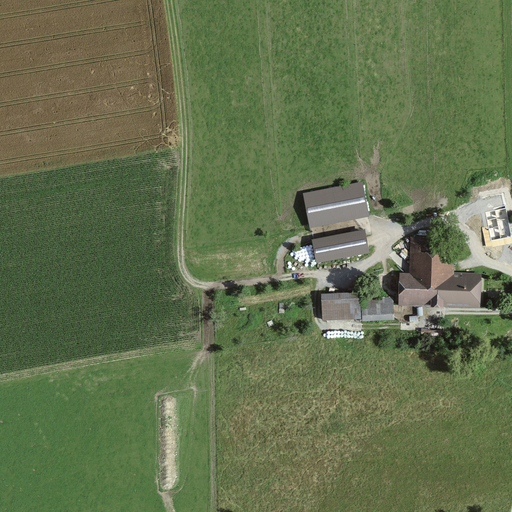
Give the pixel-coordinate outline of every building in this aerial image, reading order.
[(318,261),(374,250),(362,185),(305,196),(318,261)] [(495,243),(497,257),(511,255),(511,226),(497,228),(499,242),(495,243)] [(458,273),(458,280),(449,279),(450,256),(431,255),(431,239),(415,238),(413,278),(402,278),(402,298),(433,299),(432,306),(441,306),(442,299),(475,301),(476,274),(458,273)] [(325,299),(325,316),(357,314),(356,298),(325,299)] [(362,299),(363,320),(393,319),(392,298),(362,299)]
